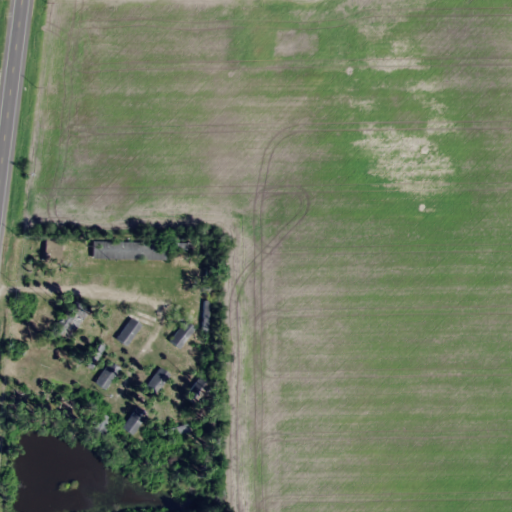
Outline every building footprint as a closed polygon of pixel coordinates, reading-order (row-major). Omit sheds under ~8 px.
[(275,53),(299,53),(299,57),(314,58),(315,24),(299,24),(299,31),(275,31),(275,53)] [(59,261),(60,237),(43,237),(42,261),(59,261)] [(90,258),(163,259),(163,249),(188,249),(189,241),(90,241),(90,258)] [(86,308),(74,299),(56,324),(68,333),(86,308)] [(121,345),(140,327),(131,318),(113,336),(121,345)] [(167,340),(178,348),(193,327),(183,319),(167,340)] [(118,367),(108,360),(92,382),(103,389),(118,367)] [(153,393),(169,375),(160,367),(143,385),(153,393)] [(198,401),(209,384),(197,377),(186,394),(198,401)] [(130,434),(144,415),(134,408),(120,427),(130,434)] [(109,417),(94,411),(87,429),(102,435),(109,417)] [(155,431),(158,439),(187,431),(185,423),(155,431)]
